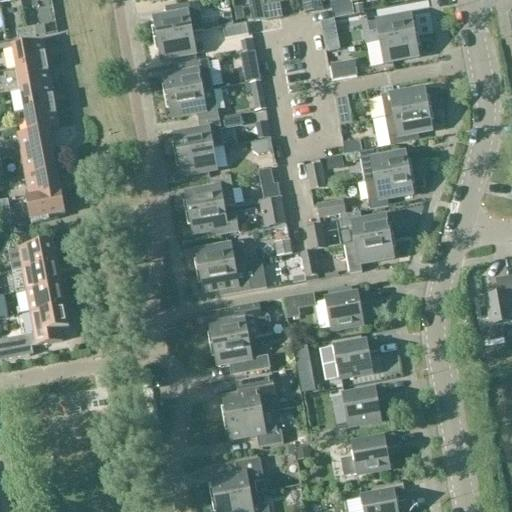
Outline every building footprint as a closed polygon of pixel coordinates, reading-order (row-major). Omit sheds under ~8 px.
[(266,21),(261,0),(258,0),(249,2),(253,24),(266,21)] [(154,20),(158,41),(192,35),(204,33),(199,4),(178,8),(179,16),(154,20)] [(378,33),(381,44),(415,38),(411,17),(368,25),(370,34),(378,33)] [(224,30),(226,41),(249,37),(247,26),(224,30)] [(37,28),(39,38),(47,36),(45,27),(37,28)] [(30,39),(39,38),(37,28),(28,30),(30,39)] [(19,41),(30,39),(28,30),(17,32),(19,41)] [(192,35),(158,41),(162,63),(205,55),(203,45),(195,47),(192,35)] [(419,59),(415,38),(381,44),(384,66),(419,59)] [(17,70),(48,65),(44,43),(13,48),(17,70)] [(164,79),(168,100),(213,92),(209,62),(172,69),(173,77),(164,79)] [(349,64),(329,67),(332,83),(351,80),(349,64)] [(48,65),(17,70),(21,92),(52,86),(48,65)] [(21,92),(25,113),(56,107),(52,86),(21,92)] [(382,99),(386,120),(429,112),(425,91),(382,99)] [(217,113),(213,92),(168,100),(172,121),(197,116),(199,124),(219,121),(217,113)] [(352,96),(336,99),(338,110),(354,107),(352,96)] [(49,131),(60,129),(56,107),(25,113),(29,134),(49,130),(49,131)] [(250,140),(265,138),(261,107),(245,109),(250,140)] [(433,133),(429,112),(386,120),(391,149),(416,144),(415,137),(433,133)] [(240,117),(233,118),(219,121),(199,124),(200,132),(175,137),(179,158),(224,150),(221,132),(242,129),(240,117)] [(22,157),(53,151),(49,131),(49,130),(29,134),(18,136),(22,157)] [(253,144),(251,144),(252,154),(258,157),(273,154),(270,140),(253,144)] [(346,157),(370,153),(368,141),(343,146),(346,157)] [(228,171),(224,150),(179,158),(183,179),(228,171)] [(22,157),(26,178),(57,172),(53,151),(22,157)] [(379,152),(370,153),(360,155),(365,184),(410,176),(406,155),(380,159),(379,152)] [(311,192),(325,190),(321,166),(307,169),(311,192)] [(61,194),(57,172),(26,178),(30,199),(61,194)] [(414,197),(410,176),(365,184),(370,213),(389,209),(388,202),(414,197)] [(186,195),(190,216),(224,210),(236,208),(231,178),(210,182),(211,190),(186,195)] [(30,199),(26,200),(31,223),(66,216),(62,193),(61,194),(30,199)] [(0,209),(0,211),(10,210),(8,201),(0,202),(0,209)] [(282,201),(260,205),(265,231),(287,227),(282,201)] [(320,220),(345,215),(343,203),(318,207),(320,220)] [(11,218),(10,210),(0,211),(2,220),(11,218)] [(227,222),(224,210),(190,216),(194,237),(228,231),(227,222)] [(353,229),(356,246),(391,240),(387,218),(362,223),(360,215),(343,218),(345,230),(353,229)] [(13,226),(11,218),(2,220),(4,228),(13,226)] [(237,220),(227,222),(228,231),(238,229),(237,220)] [(322,227),(307,230),(311,254),(327,251),(322,227)] [(394,261),(391,240),(356,246),(345,248),(350,277),(362,274),(361,267),(394,261)] [(290,242),(275,245),(277,259),(293,256),(290,242)] [(13,274),(23,272),(57,266),(53,244),(9,252),(13,274)] [(196,253),(200,274),(248,266),(244,244),(196,253)] [(314,254),(301,256),(305,280),(306,280),(307,284),(319,282),(318,278),(319,278),(314,254)] [(200,274),(204,296),(223,292),(224,299),(266,291),(261,263),(248,266),(200,274)] [(57,266),(23,272),(27,293),(61,287),(57,266)] [(511,279),(497,282),(500,298),(475,303),(481,332),(483,332),(485,344),(504,341),(502,329),(511,326),(511,279)] [(65,308),(61,287),(27,293),(31,315),(65,308)] [(361,306),(370,305),(368,293),(358,295),(358,294),(325,300),(331,334),(364,327),(361,306)] [(297,298),(285,301),(288,320),(301,318),(299,311),(297,298)] [(214,348),(255,340),(262,339),(259,319),(261,318),(259,305),(234,310),(236,322),(210,326),(214,348)] [(69,330),(65,308),(31,315),(35,336),(0,342),(0,363),(30,358),(29,350),(63,343),(61,332),(69,330)] [(259,360),(255,340),(214,348),(218,369),(244,364),(246,376),(271,371),(268,358),(259,360)] [(369,354),(379,353),(377,341),(367,343),(367,342),(334,348),(340,382),(373,375),(369,354)] [(307,350),(296,352),(304,394),(314,392),(307,350)] [(223,399),(227,422),(274,413),(272,404),(276,403),(272,380),(236,386),(238,396),(223,399)] [(342,396),(343,399),(331,401),(336,429),(348,426),(348,430),(382,424),(378,402),(388,401),(386,389),(376,391),(376,390),(342,396)] [(205,393),(205,413),(218,413),(219,393),(205,393)] [(277,433),(274,413),(227,422),(231,443),(257,438),(259,450),(284,445),(282,433),(277,433)] [(387,450),(397,449),(395,437),(385,439),(385,438),(351,444),(354,460),(341,462),(345,479),(357,477),(357,478),(391,471),(387,450)] [(212,482),(216,503),(257,496),(255,485),(264,483),(260,461),(236,466),(238,477),(212,482)] [(398,511),(397,504),(407,503),(404,491),(395,493),(394,492),(361,498),(363,511),(398,511)] [(259,509),(257,496),(216,503),(217,511),(269,511),(269,508),(259,509)]
